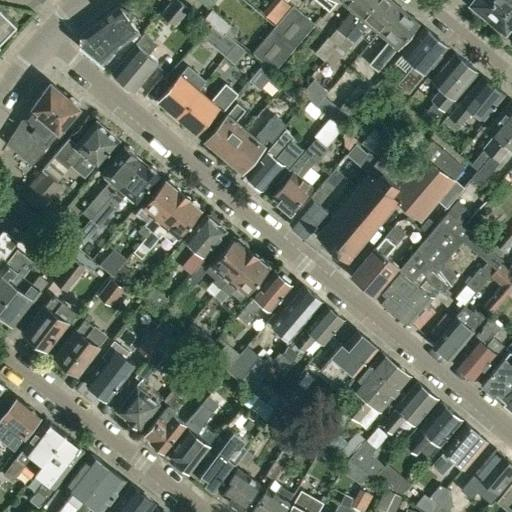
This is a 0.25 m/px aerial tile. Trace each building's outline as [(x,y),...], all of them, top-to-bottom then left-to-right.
[(171,0),(161,12),(175,24),(189,7),(179,0),(171,0)] [(269,0),(260,12),(275,25),(293,4),(288,0),(269,0)] [(328,7),(334,0),(302,0),(302,1),(320,17),(328,7)] [(372,0),(341,0),(340,2),(351,10),(335,29),(344,36),(372,0)] [(377,33),(400,5),(393,0),(372,0),(344,36),(336,45),(335,46),(343,53),(367,24),(377,33)] [(486,17),(500,0),(472,0),(470,3),(472,4),(470,7),(478,13),(480,11),(486,17)] [(511,0),(500,0),(486,17),(494,23),(492,26),(500,32),(502,30),(503,31),(511,21),(511,0)] [(270,31),(251,53),(274,71),(292,50),(315,23),(293,4),(275,25),(270,31)] [(102,62),(113,49),(139,31),(119,5),(81,34),(80,34),(79,43),(80,43),(102,62)] [(400,5),(377,33),(387,41),(369,63),(377,70),(396,48),(419,21),(400,5)] [(0,39),(16,23),(0,6),(0,39)] [(211,23),(223,33),(225,31),(230,25),(211,9),(204,17),(211,23)] [(225,31),(223,33),(211,23),(202,33),(226,53),(236,40),(225,31)] [(447,45),(424,26),(402,52),(415,62),(398,82),(409,91),(447,45)] [(148,53),(156,43),(144,32),(112,70),(134,89),(158,61),(148,53)] [(323,60),(335,46),(336,45),(328,38),(327,37),(314,52),(323,60)] [(430,126),(444,109),(477,70),(455,51),(429,82),(439,90),(431,99),(433,100),(419,117),(430,126)] [(263,63),(249,79),(252,81),(260,88),(267,79),(274,71),(263,63)] [(177,114),(199,88),(206,79),(188,64),(158,99),(167,106),(168,109),(172,112),(175,113),(177,114)] [(504,92),(482,74),(462,99),(449,116),(463,127),(476,111),(484,117),(504,92)] [(325,94),(328,90),(315,77),(303,90),(317,102),(325,94)] [(31,162),(79,106),(78,105),(79,101),(72,95),(69,96),(53,83),(48,83),(24,117),(8,141),(31,162)] [(196,131),(217,105),(223,110),(238,93),(226,83),(212,99),(199,88),(177,114),(179,117),(180,119),(184,122),(187,123),(196,131)] [(325,94),(317,102),(332,116),(340,107),(325,94)] [(340,107),(332,116),(342,124),(358,105),(348,97),(343,103),(340,107)] [(480,167),(511,128),(511,98),(488,127),(495,133),(472,161),(480,167)] [(236,119),(245,108),(237,101),(227,112),(205,138),(214,146),(215,149),(218,151),(221,152),(223,154),(246,128),(236,119)] [(272,141),(286,124),(274,113),(255,136),(246,128),(223,154),(226,156),(227,159),(230,161),(233,162),(242,170),(268,138),(272,141)] [(340,126),(329,117),(320,128),(331,136),(340,126)] [(97,164),(118,138),(116,136),(114,133),(110,130),(107,129),(96,120),(77,143),(69,136),(56,151),(85,176),(96,163),(97,164)] [(384,136),(375,127),(362,143),(371,151),(384,136)] [(276,157),(294,136),(285,128),(247,174),(263,188),(283,163),(276,157)] [(479,183),(498,160),(510,145),(511,146),(511,128),(480,167),(472,177),(479,183)] [(300,177),(315,160),(316,162),(328,147),(316,137),(304,150),(278,181),(281,184),(273,194),(280,199),(278,200),(280,202),(280,205),(285,209),(288,208),(290,210),(310,186),(300,177)] [(316,233),(347,258),(398,198),(420,217),(453,179),(452,178),(463,166),(433,140),(409,168),(386,148),(366,171),(367,172),(316,233)] [(94,214),(142,158),(133,151),(133,149),(129,145),(127,146),(124,143),(101,171),(110,179),(86,207),(94,214)] [(354,143),(346,153),(364,169),(375,157),(367,150),(365,152),(354,143)] [(136,200),(159,173),(156,171),(156,168),(153,165),(150,165),(142,158),(94,214),(90,218),(98,225),(127,192),(136,200)] [(319,203),(334,186),(343,175),(335,168),(290,221),(307,235),(328,210),(319,203)] [(42,169),(21,193),(29,200),(41,210),(62,186),(56,181),(50,176),(42,169)] [(146,236),(183,193),(174,185),(174,182),(170,179),(167,179),(165,178),(143,204),(137,211),(148,220),(139,230),(146,236)] [(17,195),(0,183),(0,198),(10,206),(17,195)] [(188,224),(200,208),(198,206),(198,202),(195,199),(191,200),(183,193),(146,236),(136,248),(143,254),(162,232),(173,241),(179,234),(182,231),(185,230),(188,227),(188,224)] [(25,202),(17,196),(10,206),(33,223),(35,220),(40,214),(25,202)] [(461,202),(457,199),(457,198),(456,198),(446,211),(448,213),(461,224),(472,211),(461,202)] [(201,257),(225,229),(218,222),(217,218),(211,213),(207,213),(206,213),(185,238),(196,247),(193,250),(201,257)] [(33,223),(32,224),(39,230),(48,219),(40,214),(35,220),(33,223)] [(98,226),(90,219),(78,233),(86,240),(98,226)] [(386,254),(394,244),(403,233),(393,225),(376,245),(352,273),(374,292),(397,264),(386,254)] [(511,242),(511,227),(499,244),(506,250),(511,242)] [(0,255),(1,254),(5,257),(18,240),(5,229),(0,235),(0,255)] [(71,242),(59,232),(54,239),(73,254),(75,251),(78,247),(71,242)] [(214,294),(251,250),(243,243),(243,240),(239,237),(236,238),(234,236),(212,262),(206,269),(216,277),(207,288),(214,294)] [(421,244),(377,294),(410,322),(433,296),(439,288),(440,289),(441,287),(431,279),(443,263),(442,262),(421,244)] [(34,261),(17,248),(0,269),(0,305),(16,285),(34,261)] [(100,266),(113,276),(126,260),(114,249),(100,266)] [(246,291),(268,265),(266,263),(266,260),(263,257),(260,257),(251,250),(214,294),(222,300),(230,289),(240,298),(246,291)] [(86,267),(72,256),(54,279),(68,290),(86,267)] [(493,311),(511,289),(511,288),(511,271),(500,262),(493,271),(505,281),(485,304),(493,311)] [(207,270),(200,265),(187,280),(194,286),(207,270)] [(275,270),(238,314),(247,322),(263,302),(270,308),(291,284),(275,270)] [(0,305),(0,311),(14,323),(47,281),(39,274),(25,292),(16,285),(0,305)] [(99,296),(110,305),(124,286),(113,277),(99,296)] [(152,280),(138,297),(158,313),(171,296),(152,280)] [(305,285),(272,324),(290,338),(322,300),(305,285)] [(73,313),(60,304),(63,300),(53,293),(45,304),(44,304),(24,330),(35,339),(33,341),(41,348),(44,345),(46,347),(73,313)] [(343,318),(327,304),(294,342),(303,350),(316,335),(324,342),(343,318)] [(475,308),(473,311),(465,304),(433,342),(451,357),(485,316),(475,308)] [(75,369),(77,372),(106,334),(84,317),(76,328),(75,328),(55,354),(66,363),(64,366),(72,372),(75,369)] [(503,345),(492,336),(501,326),(490,317),(454,359),(475,377),(503,345)] [(148,359),(158,346),(161,342),(164,338),(173,326),(166,320),(163,318),(137,351),(140,353),(148,359)] [(201,329),(193,338),(204,347),(212,338),(201,329)] [(377,347),(357,330),(344,344),(341,342),(319,367),(332,378),(337,372),(348,382),(377,347)] [(107,356),(87,381),(97,389),(97,392),(102,396),(104,395),(108,398),(128,372),(117,364),(127,351),(113,340),(103,353),(107,356)] [(227,370),(241,354),(227,342),(213,359),(227,370)] [(296,351),(291,347),(290,346),(288,344),(286,346),(281,353),(291,361),(295,357),(298,353),(296,351)] [(140,379),(117,408),(125,415),(127,417),(127,421),(133,425),(137,425),(139,426),(159,401),(146,391),(150,386),(144,381),(166,352),(158,346),(148,359),(135,376),(140,379)] [(241,354),(227,370),(249,389),(270,365),(247,346),(241,354)] [(351,414),(395,362),(380,349),(351,384),(358,390),(344,407),(351,414)] [(503,356),(481,382),(498,397),(511,379),(511,353),(508,350),(503,356)] [(366,426),(381,409),(410,374),(395,362),(351,414),(366,426)] [(312,376),(303,368),(276,400),(289,410),(307,388),(304,385),(312,376)] [(511,379),(498,397),(511,408),(511,379)] [(174,414),(177,411),(181,406),(175,402),(187,386),(179,380),(163,400),(168,404),(145,433),(151,438),(154,441),(154,444),(158,447),(161,446),(164,449),(185,423),(174,414)] [(437,397),(417,380),(396,405),(397,406),(382,424),(392,432),(407,415),(415,422),(437,397)] [(276,409),(251,391),(243,401),(268,420),(276,409)] [(189,468),(209,443),(196,433),(199,429),(201,426),(218,404),(208,395),(184,425),(188,428),(169,452),(176,458),(177,462),(185,468),(189,468)] [(0,435),(1,435),(14,446),(38,414),(36,412),(34,408),(30,405),(26,405),(16,397),(0,417),(0,435)] [(430,454),(440,443),(461,418),(441,401),(420,426),(421,427),(406,444),(416,453),(421,446),(430,454)] [(277,410),(269,420),(279,427),(287,417),(277,410)] [(35,471),(65,432),(50,420),(49,421),(45,418),(5,470),(14,477),(25,463),(35,471)] [(487,439),(466,422),(444,449),(432,464),(442,473),(454,458),(464,466),(487,439)] [(298,425),(288,440),(312,455),(322,440),(298,425)] [(208,458),(220,442),(229,431),(222,426),(217,432),(209,443),(201,453),(208,458)] [(225,455),(229,449),(232,449),(241,438),(230,429),(197,473),(204,478),(204,479),(215,488),(235,462),(225,455)] [(44,499),(83,448),(80,445),(80,444),(65,432),(35,471),(45,479),(35,491),(44,499)] [(348,458),(363,439),(355,432),(338,452),(348,458)] [(363,439),(348,458),(375,476),(386,463),(374,453),(376,450),(363,439)] [(273,461),(266,474),(274,479),(275,478),(283,465),(284,466),(295,449),(291,446),(286,443),(284,445),(282,449),(282,448),(273,461)] [(498,491),(511,474),(511,460),(496,447),(462,487),(471,494),(484,479),(498,491)] [(247,464),(255,454),(252,452),(247,448),(239,458),(247,464)] [(71,511),(107,465),(90,452),(66,483),(74,490),(56,511),(71,511)] [(364,478),(368,472),(363,469),(348,458),(347,460),(340,470),(346,474),(360,484),(364,478)] [(84,511),(91,503),(101,510),(125,479),(107,465),(71,511),(84,511)] [(240,505),(242,507),(259,482),(237,466),(229,477),(231,479),(223,491),(229,496),(228,498),(231,499),(231,503),(236,506),(240,505)] [(395,478),(391,484),(401,492),(408,482),(409,481),(399,473),(395,478)] [(511,511),(511,480),(496,499),(500,503),(499,504),(509,511),(511,511)] [(146,511),(155,502),(130,483),(107,511),(146,511)] [(281,511),(289,499),(293,493),(278,483),(274,490),(268,486),(251,511),(281,511)] [(371,494),(360,488),(352,504),(363,510),(371,494)] [(316,511),(322,502),(300,489),(286,511),(316,511)] [(376,507),(385,511),(391,511),(400,497),(385,489),(376,507)] [(345,511),(348,506),(353,497),(344,492),(333,511),(345,511)] [(429,511),(431,511),(438,504),(427,495),(420,504),(429,511)] [(447,495),(438,504),(431,511),(444,511),(454,501),(447,495)]
